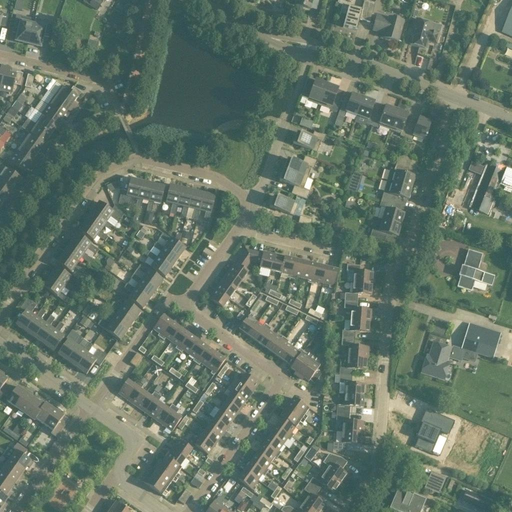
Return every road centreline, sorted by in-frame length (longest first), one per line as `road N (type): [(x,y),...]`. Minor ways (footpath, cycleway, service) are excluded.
road 1 (residential): [(344,511),(376,463),(389,289),(452,97)]
road 2 (residential): [(0,313),(98,178),(139,161),(217,181),(239,195),(246,212)]
road 3 (residential): [(0,233),(70,132),(117,113),(103,82),(0,56)]
road 4 (residential): [(188,511),(276,381),(183,306)]
road 5 (residential): [(246,212),(311,54)]
road 6 (tertiary): [(452,97),(311,54)]
road 7 (residential): [(183,306),(163,304),(90,406)]
road 8 (residential): [(16,511),(90,406)]
road 9 (tertiary): [(311,54),(273,44),(199,3)]
